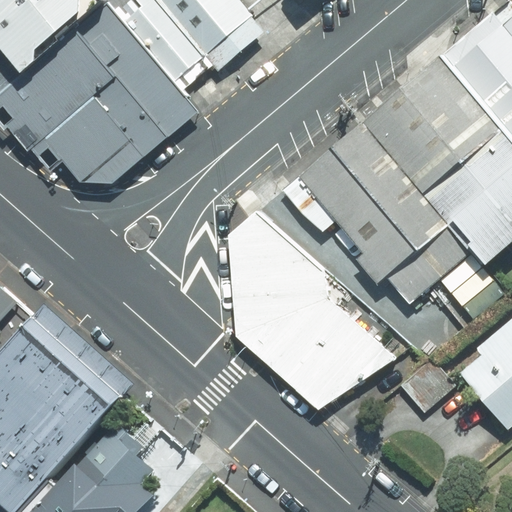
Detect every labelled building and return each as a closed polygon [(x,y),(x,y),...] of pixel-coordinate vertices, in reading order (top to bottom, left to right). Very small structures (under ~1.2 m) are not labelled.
[(0,0),(0,96),(68,158),(86,176),(104,166),(190,93),(125,18),(111,0),(98,0),(0,0)] [(187,68),(213,47),(174,0),(147,0),(125,18),(190,93),(205,87),(187,68)] [(254,0),(174,0),(213,47),(261,8),(254,0)] [(511,14),(452,67),(511,136),(511,14)] [(511,136),(452,67),(375,131),(485,259),(488,262),(511,242),(511,136)] [(68,158),(0,96),(0,115),(8,126),(13,123),(33,148),(37,145),(55,168),(68,158)] [(485,259),(375,131),(313,184),(423,312),(485,259)] [(245,233),(270,213),(262,206),(233,231),(241,332),(324,404),(332,399),(250,325),(245,233)] [(250,325),(250,328),(332,399),(400,353),(334,294),(330,266),(270,213),(245,233),(250,325)] [(0,511),(22,511),(126,401),(34,316),(0,353),(0,511)] [(485,355),(464,372),(511,429),(511,428),(511,319),(478,346),(485,355)] [(401,386),(426,416),(460,386),(434,357),(401,386)] [(148,448),(122,425),(45,509),(48,511),(142,511),(158,496),(145,484),(158,470),(142,455),(148,448)]
